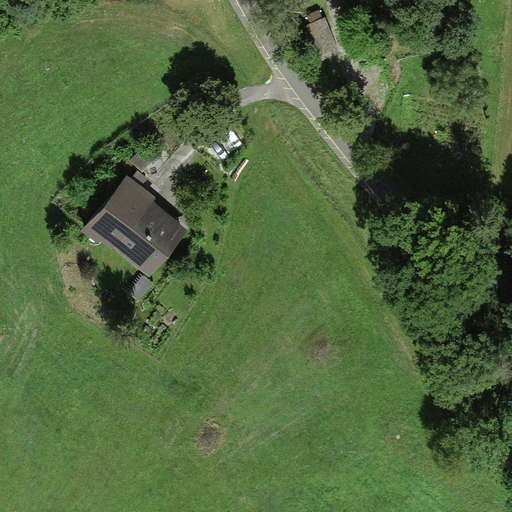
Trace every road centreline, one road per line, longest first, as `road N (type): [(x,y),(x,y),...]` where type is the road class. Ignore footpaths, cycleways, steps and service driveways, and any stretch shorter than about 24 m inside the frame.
road 1 (unclassified): [(243,0),(288,73),(414,235),(439,283),(467,395),(511,458)]
road 2 (track): [(299,87),(230,106),(157,182)]
